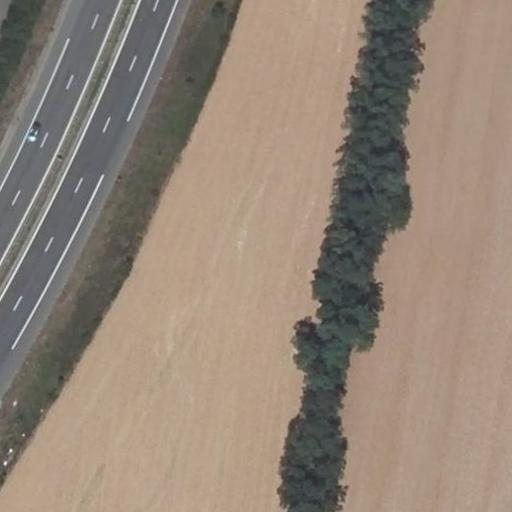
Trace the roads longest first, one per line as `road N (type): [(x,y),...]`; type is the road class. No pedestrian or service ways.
road 1 (trunk): [(0,332),(87,169),(157,0)]
road 2 (trunk): [(100,0),(0,226)]
